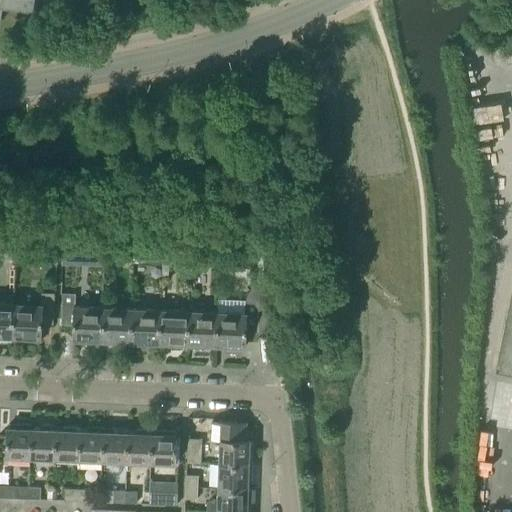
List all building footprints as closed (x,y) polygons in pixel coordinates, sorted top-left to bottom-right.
[(0,0),(0,11),(1,7),(31,12),(32,0),(0,0)] [(90,245),(89,265),(104,266),(104,246),(90,245)] [(132,258),(133,247),(120,246),(119,257),(132,258)] [(133,247),(132,258),(145,259),(145,264),(162,264),(162,249),(147,248),(133,247)] [(177,260),(190,260),(190,249),(177,249),(177,260)] [(190,249),(190,260),(204,261),(204,250),(190,249)] [(217,309),(216,345),(226,346),(226,348),(240,349),(240,346),(244,346),(245,331),(271,332),(266,278),(255,279),(245,301),(245,310),(217,309)] [(511,291),(497,371),(511,373),(511,291)] [(13,301),(12,337),(22,338),(22,341),(36,341),(36,338),(41,338),(41,323),(53,324),(54,293),(41,293),(41,303),(13,301)] [(62,293),(61,324),(73,324),(72,340),(76,340),(76,343),(91,344),(91,340),(101,341),(102,305),(75,304),(75,294),(62,293)] [(0,300),(0,339),(0,340),(0,337),(12,337),(13,301),(0,300)] [(102,305),(101,341),(112,341),(112,344),(126,345),(126,342),(130,342),(131,306),(102,305)] [(131,306),(130,342),(133,342),(132,345),(147,346),(147,343),(158,343),(159,307),(131,306)] [(159,307),(158,343),(169,343),(169,346),(183,347),(183,344),(187,344),(188,308),(159,307)] [(188,308),(187,344),(189,344),(189,347),(204,348),(204,345),(216,345),(217,309),(188,308)] [(219,441),(218,464),(252,465),(248,465),(248,457),(252,457),(252,441),(245,441),(245,423),(212,422),(212,440),(219,441)] [(29,458),(30,425),(6,424),(5,457),(29,458)] [(53,458),(54,425),(30,425),(29,458),(53,458)] [(77,459),(78,426),(54,425),(53,458),(77,459)] [(78,426),(77,459),(78,459),(77,468),(101,469),(101,460),(102,427),(78,426)] [(125,461),(126,428),(102,427),(101,460),(125,461)] [(149,462),(151,429),(126,428),(125,461),(149,462)] [(151,429),(149,462),(173,463),(175,430),(151,429)] [(200,463),(201,439),(187,439),(186,463),(200,463)] [(218,464),(218,488),(251,489),(247,489),(247,481),(251,481),(252,465),(218,464)] [(185,487),(197,488),(198,476),(186,475),(185,487)] [(27,499),(28,487),(17,486),(17,499),(27,499)] [(28,487),(27,499),(40,499),(40,487),(28,487)] [(197,500),(197,488),(185,487),(185,499),(197,500)] [(64,488),(64,500),(75,501),(76,489),(64,488)] [(206,511),(217,511),(246,511),(247,505),(251,505),(251,489),(218,488),(218,497),(217,497),(207,502),(206,511)] [(76,489),(75,501),(87,501),(88,489),(76,489)] [(113,490),(113,502),(124,503),(124,491),(113,490)] [(124,491),(124,503),(136,503),(137,491),(124,491)] [(177,493),(149,492),(149,504),(177,505),(177,493)]
